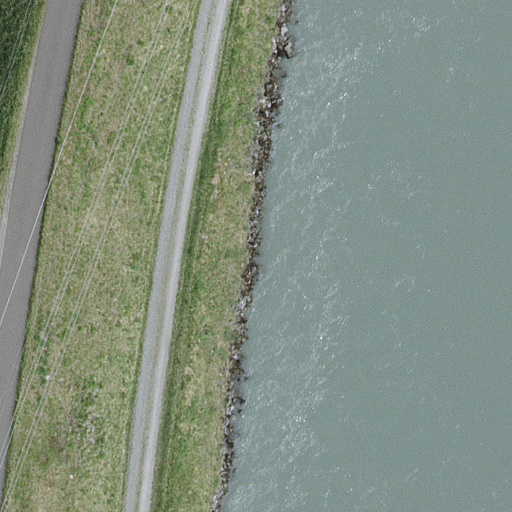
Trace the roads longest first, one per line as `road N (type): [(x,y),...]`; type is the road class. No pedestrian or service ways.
road 1 (track): [(221,0),(195,107),(141,511)]
road 2 (track): [(68,0),(0,389)]
